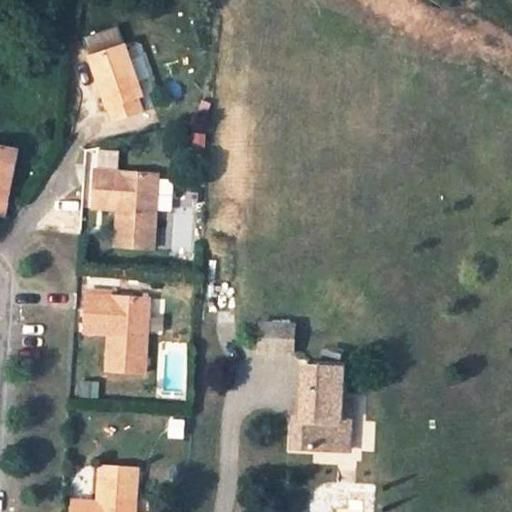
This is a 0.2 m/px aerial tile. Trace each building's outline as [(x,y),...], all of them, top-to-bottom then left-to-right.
[(126,40),(90,56),(114,118),(140,107),(134,94),(145,89),(126,40)] [(18,144),(0,140),(0,209),(4,211),(18,144)] [(122,199),(121,212),(118,246),(155,249),(160,171),(96,165),(94,196),(122,199)] [(122,199),(94,196),(93,210),(121,212),(122,199)] [(110,324),(110,336),(108,372),(146,375),(151,297),(87,293),(85,323),(110,324)] [(110,324),(85,323),(85,335),(110,336),(110,324)] [(302,325),(260,324),(260,355),(301,357),(302,325)] [(339,359),(301,358),(298,410),(291,410),(289,442),(337,445),(339,359)] [(102,468),(101,499),(99,511),(88,511),(71,511),(136,511),(139,470),(102,468)] [(72,497),(71,511),(88,511),(99,511),(101,499),(72,497)]
